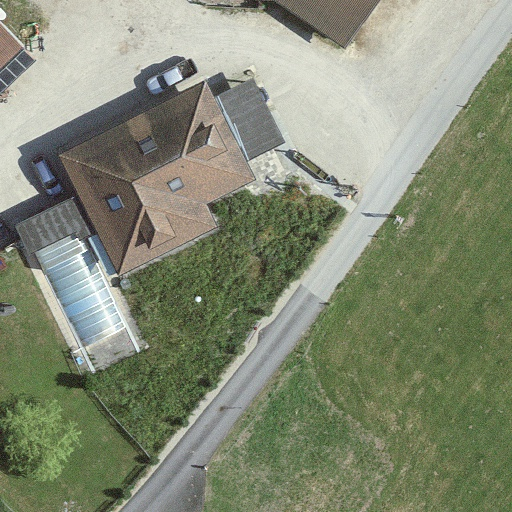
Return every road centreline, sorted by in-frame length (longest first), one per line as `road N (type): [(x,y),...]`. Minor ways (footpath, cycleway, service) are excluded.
road 1 (residential): [(142,511),(511,4)]
road 2 (track): [(0,142),(83,78),(219,49),(289,69),(402,157)]
